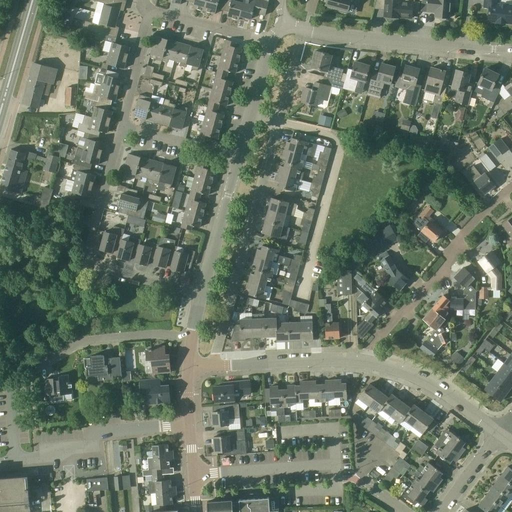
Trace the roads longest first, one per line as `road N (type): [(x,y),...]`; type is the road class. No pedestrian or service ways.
road 1 (residential): [(210,362),(302,30)]
road 2 (residential): [(200,290),(93,263),(88,254),(121,127)]
road 3 (residential): [(363,361),(447,263),(458,239),(511,187)]
road 4 (residential): [(511,53),(302,30)]
road 5 (residential): [(36,462),(95,456),(93,435),(188,428)]
road 6 (residential): [(363,361),(442,390),(499,432)]
road 7 (residential): [(210,362),(363,361)]
road 8 (residential): [(51,358),(104,338),(190,336)]
road 9 (residential): [(200,290),(234,156)]
road 10 (residential): [(268,42),(147,9)]
road 11 (residential): [(121,127),(147,9)]
